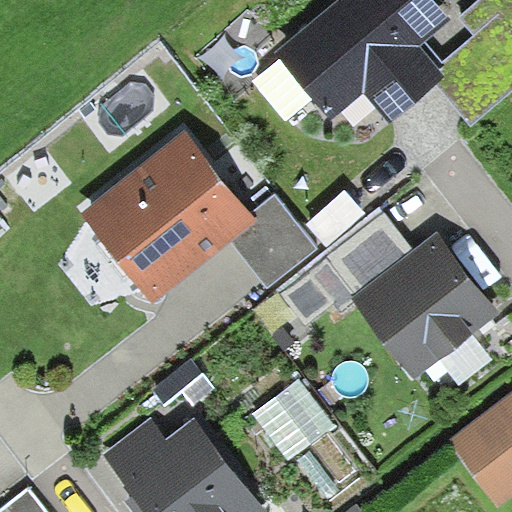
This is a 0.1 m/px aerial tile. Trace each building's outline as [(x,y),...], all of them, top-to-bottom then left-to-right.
[(429,0),(332,0),(279,42),(337,115),(372,87),(390,111),(438,74),(442,71),(436,63),(419,42),(446,21),(429,0)] [(442,71),(438,74),(473,117),(511,85),(511,0),(474,0),(461,11),(477,31),(436,63),(442,71)] [(225,228),(251,207),(187,129),(90,207),(154,286),(225,228)] [(251,207),(225,228),(270,283),(322,241),(277,186),(251,207)] [(315,219),(329,239),(366,213),(352,193),(315,219)] [(485,305),(423,231),(344,297),(405,371),(485,305)] [(282,338),(305,319),(289,300),(266,319),(282,338)] [(219,382),(200,357),(164,386),(182,410),(219,382)] [(511,480),(511,376),(434,442),(486,503),(511,480)] [(336,419),(304,377),(262,410),(294,451),(336,419)] [(267,511),(199,421),(166,445),(154,428),(111,460),(149,511),(267,511)] [(46,511),(28,489),(0,510),(0,511),(46,511)] [(349,511),(369,511),(362,502),(349,511)]
